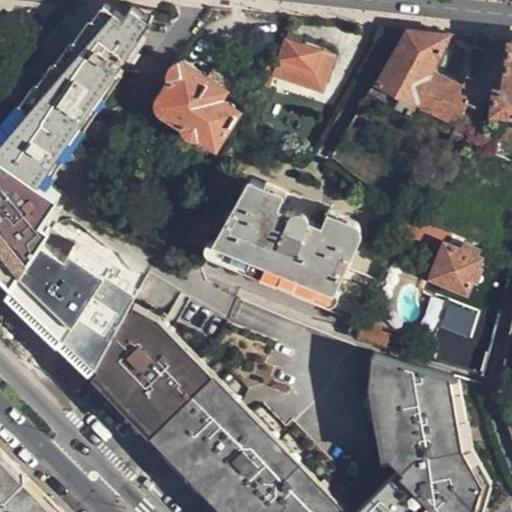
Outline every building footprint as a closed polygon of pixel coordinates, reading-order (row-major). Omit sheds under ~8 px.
[(0,123),(0,153),(42,180),(151,18),(132,7),(124,17),(104,3),(94,19),(91,17),(75,40),(72,39),(57,61),(54,59),(39,82),(36,80),(21,103),(18,102),(4,123),(1,122),(0,123)] [(401,21),(374,93),(454,123),(468,84),(436,72),(448,39),(401,21)] [(287,39),(274,74),(276,74),(322,91),(335,56),(287,39)] [(511,41),(511,42),(506,88),(497,88),(495,111),(511,112),(511,41)] [(169,73),(169,82),(156,99),(157,105),(159,110),(182,123),(182,129),(183,133),(187,137),(191,139),(195,139),(198,138),(202,136),(217,146),(240,108),(222,97),(233,80),(213,68),(209,73),(183,58),(176,62),(169,73)] [(263,70),(259,81),(272,86),(276,74),(274,74),(263,70)] [(42,180),(0,153),(0,267),(14,282),(57,219),(47,214),(61,191),(42,180)] [(283,192),(251,179),(217,241),(334,289),(360,234),(360,230),(357,225),(353,221),(330,211),(323,225),(308,219),(309,216),(308,211),(305,208),(301,206),(298,207),(294,209),(291,212),(277,206),(283,192)] [(440,228),(410,215),(398,242),(413,248),(417,240),(433,246),(440,228)] [(74,238),(70,244),(105,266),(109,260),(74,238)] [(477,254),(479,248),(465,243),(462,248),(446,242),(432,276),(467,291),(481,256),(477,254)] [(64,293),(76,301),(94,314),(114,285),(128,293),(143,274),(114,253),(109,260),(105,266),(70,244),(35,295),(53,309),(64,293)] [(83,330),(94,314),(76,301),(65,317),(83,330)] [(449,301),(440,327),(470,337),(479,312),(449,301)] [(130,307),(97,365),(156,426),(194,360),(156,321),(130,307)] [(362,340),(393,349),(396,337),(360,325),(355,336),(362,340)] [(339,511),(194,360),(156,426),(239,511),(467,511),(475,504),(482,481),(463,446),(451,376),(382,355),(378,379),(390,456),(404,470),(362,511),(339,511)] [(60,511),(0,451),(0,511),(60,511)]
